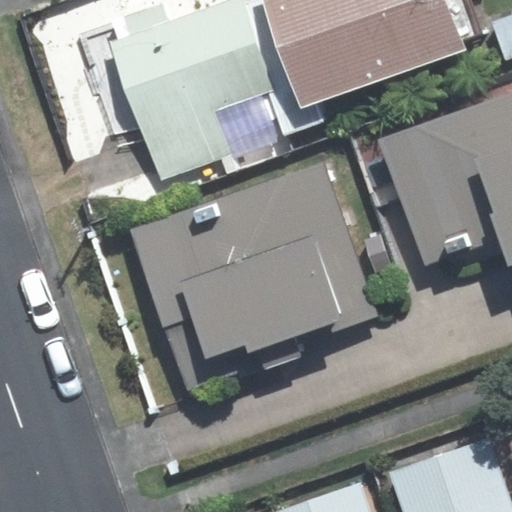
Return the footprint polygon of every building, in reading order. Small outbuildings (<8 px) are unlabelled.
[(490,51),(472,0),(258,0),(255,1),(254,0),(248,0),(180,24),(171,1),(133,15),(142,38),(124,45),(173,180),(239,156),(223,113),(277,93),(293,138),(333,124),(327,109),(490,51)] [(511,19),(498,25),(511,60),(511,19)] [(511,99),(397,141),(440,266),(511,241),(511,99)] [(335,168),(143,236),(199,390),(250,372),(253,379),(289,366),(284,353),(389,316),(335,168)] [(511,511),(511,465),(499,429),(401,462),(418,511),(511,511)] [(382,511),(369,475),(273,508),(274,511),(382,511)]
